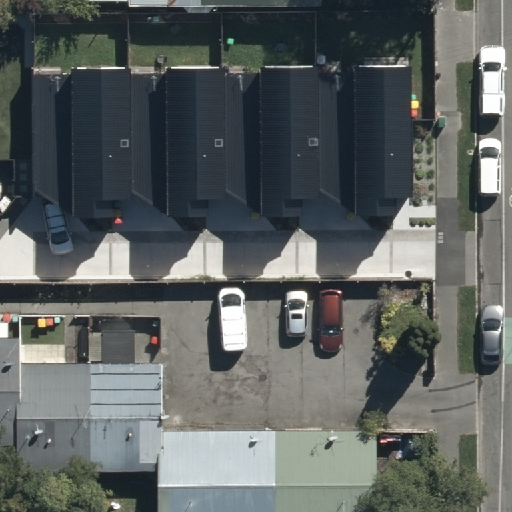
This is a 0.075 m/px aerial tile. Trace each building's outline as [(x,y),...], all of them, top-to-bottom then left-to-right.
[(208,10),(213,0),(127,0),(127,2),(180,2),(188,10),(208,10)] [(428,68),(337,69),(339,234),(430,233),(428,68)] [(337,69),(245,70),(247,235),(339,234),(337,69)] [(155,70),(63,71),(64,236),(156,235),(155,70)] [(245,70),(155,70),(156,235),(247,235),(245,70)] [(0,273),(38,273),(37,167),(14,167),(14,196),(0,195),(0,273)] [(154,511),(375,511),(374,424),(163,426),(162,359),(135,359),(135,329),(98,329),(98,359),(20,360),(20,330),(11,330),(11,319),(0,319),(0,438),(15,438),(15,471),(154,470),(154,511)]
